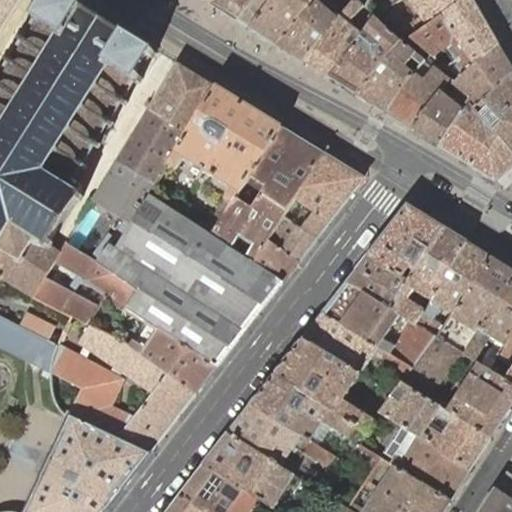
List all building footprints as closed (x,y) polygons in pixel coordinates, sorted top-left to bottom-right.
[(83,6),(73,0),(48,0),(47,3),(46,2),(45,0),(33,0),(33,1),(35,5),(38,8),(43,7),(44,7),(39,14),(35,11),(32,16),(34,17),(33,19),(35,21),(24,37),(20,35),(17,39),(22,42),(11,59),(7,56),(4,60),(5,61),(4,63),(2,61),(0,65),(1,65),(1,66),(2,67),(0,69),(0,249),(18,261),(16,263),(21,266),(22,263),(24,264),(27,260),(25,259),(37,240),(44,245),(43,247),(47,250),(49,247),(52,249),(52,248),(54,244),(52,243),(78,201),(81,202),(84,197),(81,196),(82,193),(81,192),(83,190),(82,185),(78,182),(73,184),(72,183),(82,168),(86,170),(89,166),(85,163),(95,146),(100,149),(103,145),(102,144),(103,143),(105,144),(106,141),(105,141),(106,140),(105,139),(109,132),(110,134),(110,133),(111,133),(113,130),(112,129),(112,127),(113,128),(115,123),(111,120),(122,104),(126,107),(129,102),(125,99),(135,83),(137,84),(139,82),(141,83),(144,78),(140,75),(151,58),(153,59),(156,54),(154,53),(155,50),(127,33),(125,35),(123,34),(123,35),(115,30),(115,29),(111,26),(111,27),(95,18),(95,17),(91,14),(91,15),(83,11),(84,10),(82,8),(83,6)] [(0,0),(0,28),(17,0),(0,0)] [(216,0),(212,4),(238,20),(255,0),(216,0)] [(255,0),(238,20),(251,28),(274,0),(255,0)] [(274,0),(251,28),(278,45),(315,0),(274,0)] [(331,0),(315,0),(278,45),(304,61),(340,19),(354,2),(351,0),(345,0),(334,13),(326,7),(331,0)] [(364,7),(357,0),(356,0),(354,2),(340,19),(304,61),(331,78),(349,57),(364,35),(350,24),(364,7)] [(381,0),(371,0),(380,9),(385,4),(381,0)] [(391,0),(385,4),(380,9),(384,13),(396,3),(400,0),(391,0)] [(466,0),(409,0),(429,26),(466,0)] [(499,45),(473,0),(466,0),(429,26),(418,34),(411,39),(433,57),(446,47),(457,62),(468,54),(477,66),(500,46),(499,45)] [(418,34),(396,3),(384,13),(411,39),(418,34)] [(402,41),(376,18),(364,35),(349,57),(331,78),(358,94),(374,73),(402,41)] [(426,62),(402,41),(374,73),(358,94),(385,111),(415,75),(417,73),(423,66),(426,62)] [(511,77),(511,66),(500,46),(477,66),(468,54),(457,62),(460,66),(458,67),(465,75),(461,80),(454,85),(453,86),(468,103),(475,110),(511,77)] [(217,88),(177,63),(115,163),(60,253),(54,263),(107,298),(126,311),(126,310),(140,293),(98,264),(79,250),(103,211),(130,227),(150,195),(155,187),(168,166),(176,153),(217,88)] [(385,111),(413,128),(450,81),(434,68),(425,80),(417,73),(415,75),(385,111)] [(511,77),(475,110),(500,136),(511,152),(511,77)] [(413,128),(441,146),(468,103),(453,86),(454,85),(450,81),(413,128)] [(282,129),(217,88),(176,153),(168,166),(176,170),(177,170),(184,159),(232,189),(225,201),(225,202),(231,206),(237,198),(240,193),(251,177),(282,129)] [(511,152),(500,136),(475,110),(468,103),(441,146),(496,180),(511,166),(511,152)] [(324,154),(282,129),(251,177),(256,181),(266,187),(253,208),(243,202),(237,198),(231,206),(223,219),(211,237),(232,250),(240,237),(254,246),(246,259),(254,264),(269,241),(284,218),(295,200),(303,187),(324,154)] [(364,178),(324,154),(303,187),(295,200),(314,213),(308,220),(302,229),(317,239),(363,180),(364,178)] [(256,181),(251,177),(240,193),(237,198),(243,202),(256,181)] [(160,327),(217,367),(283,283),(254,264),(246,259),(232,250),(211,237),(205,231),(150,195),(130,227),(116,250),(110,246),(98,264),(140,293),(126,310),(157,331),(160,327)] [(409,207),(370,257),(408,282),(442,228),(426,217),(409,207)] [(216,214),(205,231),(211,237),(223,219),(216,214)] [(299,262),(317,239),(302,229),(297,226),(284,218),(269,241),(299,262)] [(415,325),(468,244),(451,233),(442,228),(408,282),(398,297),(390,309),(415,325)] [(0,278),(31,298),(44,279),(54,263),(60,253),(52,248),(52,249),(49,247),(47,250),(43,247),(44,245),(37,240),(25,259),(27,260),(24,264),(22,263),(21,266),(16,263),(18,261),(0,249),(0,278)] [(299,262),(269,241),(254,264),(283,283),(299,262)] [(415,325),(436,337),(438,338),(444,328),(434,321),(442,308),(452,315),(455,317),(492,259),(475,248),(468,244),(415,325)] [(370,257),(358,271),(398,297),(408,282),(370,257)] [(511,270),(503,265),(492,259),(455,317),(479,333),(511,281),(511,270)] [(341,325),(413,369),(436,337),(415,325),(390,309),(398,297),(358,271),(350,281),(365,291),(341,325)] [(99,309),(44,279),(31,298),(73,318),(88,325),(99,309)] [(511,281),(479,333),(464,356),(471,360),(476,363),(493,337),(506,345),(511,336),(511,281)] [(324,314),(304,340),(361,375),(375,355),(409,375),(413,369),(341,325),(324,314)] [(18,328),(0,318),(0,346),(52,373),(52,372),(52,371),(53,369),(53,366),(54,364),(54,361),(55,358),(55,356),(56,354),(57,351),(58,349),(48,343),(53,332),(24,318),(18,328)] [(105,511),(150,454),(197,394),(168,374),(129,345),(90,327),(80,341),(155,392),(133,419),(109,407),(121,381),(58,347),(58,348),(58,349),(57,351),(56,354),(55,356),(55,358),(54,361),(54,364),(53,366),(53,369),(52,371),(52,372),(85,389),(25,511),(105,511)] [(168,374),(197,394),(217,367),(160,327),(157,331),(145,348),(133,340),(129,345),(168,374)] [(511,336),(506,345),(501,354),(511,360),(511,336)] [(402,384),(441,407),(471,360),(464,356),(438,338),(436,337),(413,369),(409,375),(402,384)] [(304,340),(276,376),(333,411),(337,414),(367,433),(376,421),(345,402),(361,375),(304,340)] [(479,364),(447,412),(492,438),(511,407),(511,384),(506,381),(501,378),(490,371),(479,364)] [(511,366),(509,365),(501,378),(506,381),(511,372),(511,366)] [(276,376),(252,405),(312,442),(325,424),(351,439),(359,444),(366,435),(367,433),(337,414),(333,411),(276,376)] [(394,395),(390,401),(381,414),(411,432),(420,439),(471,470),(492,438),(447,412),(441,407),(402,384),(394,395)] [(394,395),(389,391),(385,398),(390,401),(394,395)] [(252,405),(229,435),(294,475),(307,455),(331,470),(338,459),(312,442),(252,405)] [(420,439),(411,432),(394,458),(395,458),(404,464),(420,439)] [(229,435),(205,465),(240,487),(256,498),(275,510),(280,503),(269,496),(280,478),(291,485),(296,477),(294,475),(229,435)] [(366,435),(359,444),(366,449),(372,439),(366,435)] [(395,458),(391,464),(395,467),(451,502),(471,470),(420,439),(404,464),(395,458)] [(366,449),(359,444),(350,456),(373,471),(379,463),(382,458),(366,449)] [(352,503),(348,509),(352,511),(444,511),(451,502),(395,467),(391,464),(382,458),(379,463),(392,472),(380,490),(366,482),(363,486),(376,495),(366,511),(352,503)] [(205,465),(181,497),(205,511),(223,511),(240,487),(205,465)] [(511,474),(508,472),(497,490),(511,500),(511,474)] [(269,496),(280,503),(291,485),(280,478),(269,496)] [(240,487),(223,511),(246,511),(256,498),(240,487)] [(511,511),(511,500),(497,490),(482,511),(511,511)] [(205,511),(181,497),(169,511),(205,511)]
